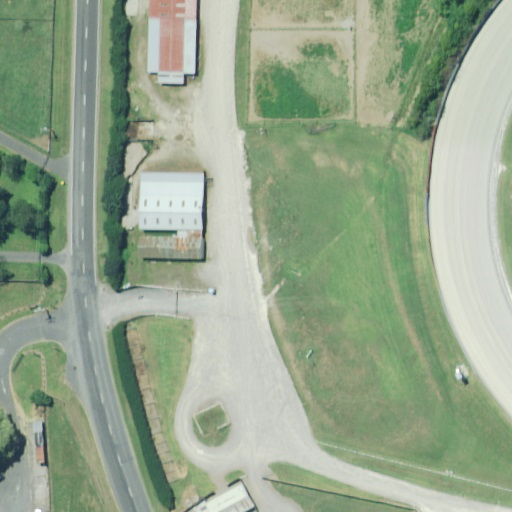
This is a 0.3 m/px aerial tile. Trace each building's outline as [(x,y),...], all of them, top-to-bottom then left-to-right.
[(196,0),(147,0),(146,82),(195,81),(196,0)] [(135,172),(135,263),(205,263),(204,171),(135,172)] [(186,481),(143,323),(118,330),(161,488),(186,481)] [(32,422),(32,434),(42,434),(42,447),(37,446),(37,462),(50,462),(51,422),(32,422)] [(243,484),(208,502),(212,511),(245,511),(253,507),(243,484)]
